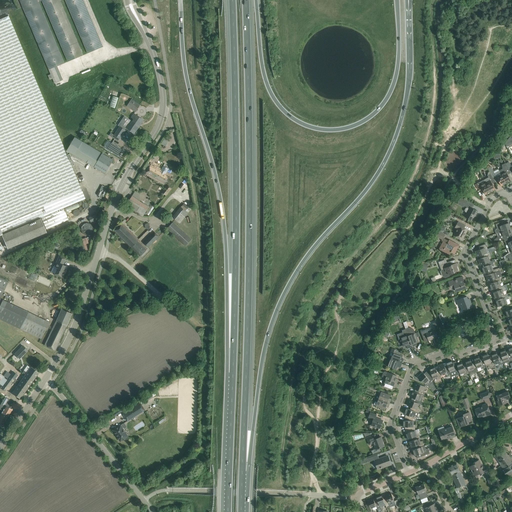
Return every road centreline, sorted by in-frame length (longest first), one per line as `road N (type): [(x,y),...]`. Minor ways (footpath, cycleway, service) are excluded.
road 1 (motorway): [(242,472),(279,302),(371,182),(399,125),(406,5)]
road 2 (motorway): [(242,472),(245,0)]
road 3 (motorway): [(180,0),(187,80),(222,208),(232,374)]
road 4 (motorway): [(232,0),(232,374)]
road 5 (motorway): [(396,0),(392,89),(376,111),(339,129),(302,123),(272,97),(255,0)]
road 6 (tertiary): [(98,251),(113,202),(160,119),(161,84),(149,44)]
road 7 (residential): [(408,474),(390,419),(411,364),(495,338)]
road 8 (unclassified): [(152,511),(44,380)]
road 9 (residential): [(495,338),(464,251),(492,198),(506,191)]
road 10 (tertiary): [(44,380),(79,314),(98,251)]
road 11 (motorway): [(232,374),(228,511)]
